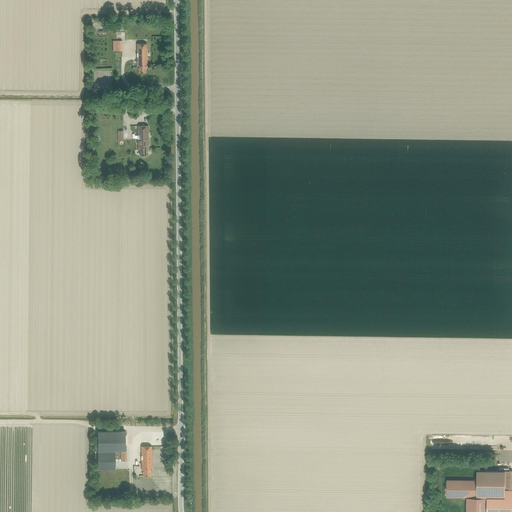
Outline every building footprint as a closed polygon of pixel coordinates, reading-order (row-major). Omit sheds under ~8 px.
[(113,51),(122,51),(122,41),(113,41),(113,51)] [(145,66),(147,66),(147,43),(137,44),(137,68),(138,68),(138,73),(141,73),(145,73),(145,66)] [(147,148),(148,148),(148,126),(138,126),(138,150),(140,150),(140,155),(142,155),(147,155),(147,148)] [(98,432),(98,451),(115,451),(115,450),(125,450),(125,431),(98,432)] [(150,468),(152,468),(151,446),(141,446),(142,470),(143,470),(143,476),(146,476),(146,475),(150,475),(150,468)] [(98,470),(115,470),(115,451),(98,451),(98,470)] [(486,511),(487,498),(503,498),(503,497),(504,497),(505,490),(511,490),(511,471),(477,471),(477,480),(447,480),(446,497),(467,498),(466,511),(486,511)] [(504,511),(504,498),(503,498),(487,498),(486,511),(504,511)]
